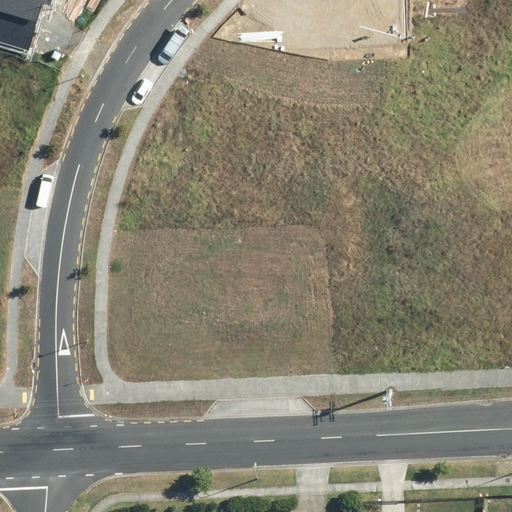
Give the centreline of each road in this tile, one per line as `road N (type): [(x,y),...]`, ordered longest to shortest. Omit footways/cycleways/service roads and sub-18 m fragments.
road 1 (residential): [(172,0),(129,55),(78,168),(57,282),(51,450)]
road 2 (tertiary): [(51,450),(511,429)]
